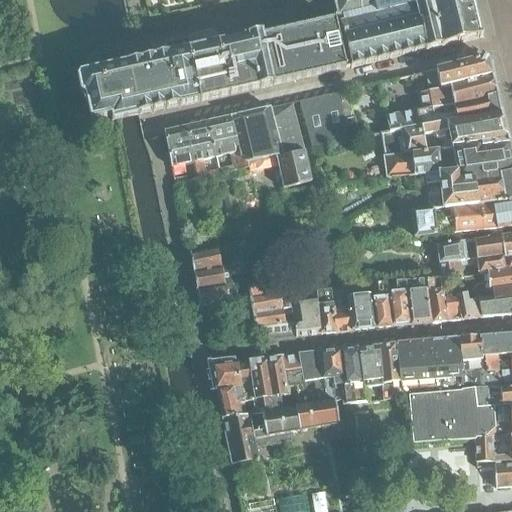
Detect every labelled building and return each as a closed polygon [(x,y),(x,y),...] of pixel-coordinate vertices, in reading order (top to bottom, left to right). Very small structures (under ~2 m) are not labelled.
[(332,0),(336,18),(337,21),(335,21),(339,39),(346,70),(350,69),(351,70),(353,69),(426,51),(426,52),(446,47),(483,39),(473,0),(332,0)] [(217,43),(216,37),(210,33),(191,37),(188,43),(166,48),(167,54),(136,61),(130,62),(115,65),(106,67),(78,73),(89,123),(111,118),(112,122),(118,120),(125,119),(148,114),(344,71),(333,22),(263,37),(262,33),(247,36),(248,38),(223,43),(223,42),(217,43)] [(488,61),(484,59),(476,61),(436,71),(440,89),(440,90),(445,89),(492,77),(488,61)] [(475,101),(497,96),(492,77),(445,89),(447,100),(449,106),(475,101)] [(449,106),(447,100),(445,89),(430,93),(418,96),(420,106),(409,109),(410,114),(417,112),(449,106)] [(357,140),(347,92),(299,103),(312,150),(357,140)] [(500,115),(497,96),(475,101),(449,106),(417,112),(420,129),(500,115)] [(302,151),(290,105),(269,109),(281,156),(275,158),(282,189),(310,181),(304,151),(302,151)] [(281,156),(269,109),(230,118),(240,170),(249,168),(247,163),(251,162),(275,158),(281,156)] [(420,129),(417,112),(410,114),(385,119),(389,134),(420,129)] [(480,150),(507,145),(500,115),(420,129),(389,134),(381,135),(384,156),(382,156),(385,179),(413,177),(413,179),(420,178),(440,176),(442,176),(438,152),(427,153),(426,142),(449,138),(454,147),(478,143),(480,150)] [(240,170),(230,118),(209,123),(216,158),(229,155),(233,172),(240,170)] [(209,123),(187,128),(197,180),(207,178),(206,173),(204,161),(216,158),(209,123)] [(197,180),(187,128),(164,133),(171,169),(185,166),(187,177),(188,182),(197,180)] [(478,143),(454,147),(459,174),(461,180),(511,173),(511,168),(507,145),(480,150),(478,143)] [(442,176),(440,176),(420,178),(421,184),(432,183),(435,210),(453,209),(475,206),(511,204),(511,173),(461,180),(459,174),(442,176)] [(453,209),(435,210),(432,210),(434,238),(455,235),(477,233),(511,226),(511,204),(475,206),(453,209)] [(432,210),(426,211),(410,212),(413,240),(434,238),(432,210)] [(511,255),(511,235),(474,242),(475,255),(466,256),(466,262),(473,261),(476,261),(511,255)] [(466,262),(466,256),(465,244),(436,248),(438,266),(440,266),(466,263),(466,262)] [(193,273),(222,268),(218,248),(190,254),(193,273)] [(252,252),(254,261),(263,259),(261,250),(252,252)] [(511,270),(511,255),(476,261),(478,276),(486,275),(511,270)] [(463,280),(461,269),(474,267),(473,261),(466,262),(466,263),(440,266),(441,273),(442,279),(442,280),(463,280)] [(229,266),(222,268),(193,273),(197,291),(232,284),(229,266)] [(511,288),(511,270),(486,275),(486,283),(481,285),(476,287),(472,291),(473,294),(478,294),(511,288)] [(442,279),(441,273),(420,274),(421,281),(421,282),(428,281),(433,280),(442,279)] [(251,296),(279,291),(276,276),(248,281),(251,296)] [(447,323),(444,301),(442,291),(434,291),(433,280),(428,281),(433,325),(447,323)] [(421,282),(421,281),(405,282),(410,327),(433,325),(428,281),(421,282)] [(410,327),(405,282),(388,284),(392,328),(410,327)] [(236,284),(232,284),(197,291),(200,308),(228,302),(227,295),(238,292),(236,284)] [(378,298),(373,299),(373,300),(372,300),(376,330),(392,328),(388,284),(376,285),(378,298)] [(511,288),(478,294),(481,320),(511,316),(511,288)] [(336,290),(330,291),(336,334),(352,332),(350,309),(341,310),(339,294),(337,295),(336,290)] [(279,291),(251,296),(254,312),(282,307),(279,291)] [(336,334),(330,291),(317,293),(317,301),(318,306),(322,335),(336,334)] [(481,320),(478,294),(473,294),(467,295),(455,297),(455,299),(458,322),(481,320)] [(376,330),(372,300),(372,296),(349,299),(350,309),(352,332),(376,330)] [(458,322),(455,299),(444,301),(447,323),(458,322)] [(318,306),(317,301),(292,305),(294,324),(296,339),(322,335),(318,306)] [(285,323),(282,307),(254,312),(256,327),(261,326),(261,327),(261,328),(263,328),(285,325),(285,323)] [(294,324),(285,325),(263,328),(265,342),(296,339),(294,324)] [(511,336),(480,340),(457,341),(461,370),(466,370),(465,368),(473,368),(473,359),(486,358),(497,357),(510,356),(511,355),(511,336)] [(472,405),(469,388),(466,370),(461,370),(457,341),(396,346),(401,399),(409,398),(413,444),(474,439),(493,438),(495,437),(491,404),(472,405)] [(401,399),(396,346),(380,348),(383,387),(384,401),(401,399)] [(380,348),(362,350),(365,389),(383,387),(380,348)] [(365,389),(362,350),(342,352),(346,400),(345,401),(346,405),(367,404),(365,389)] [(346,400),(342,352),(318,354),(327,402),(335,401),(335,402),(345,401),(346,400)] [(327,402),(318,354),(298,356),(304,384),(314,382),(316,396),(306,398),(308,405),(318,403),(327,402)] [(511,371),(511,355),(510,356),(497,357),(486,358),(487,370),(487,374),(499,373),(511,372),(511,371)] [(298,356),(282,358),(287,389),(297,388),(299,406),(308,405),(306,398),(304,384),(298,356)] [(282,358),(265,360),(274,413),(283,411),(280,398),(288,397),(287,389),(282,358)] [(274,413),(265,360),(249,362),(251,381),(254,402),(264,400),(265,414),(274,413)] [(251,381),(249,362),(212,367),(216,388),(228,387),(228,392),(230,392),(235,396),(236,406),(239,406),(239,409),(241,409),(241,417),(246,417),(244,404),(240,383),(251,381)] [(511,384),(511,371),(511,372),(499,373),(487,374),(487,370),(483,370),(483,367),(473,368),(465,368),(466,370),(469,388),(511,386),(511,385),(511,384)] [(511,384),(511,385),(511,386),(469,388),(472,405),(491,404),(511,403),(511,384)] [(223,420),(241,417),(241,409),(239,409),(239,406),(236,406),(235,396),(230,392),(228,392),(228,387),(216,388),(217,392),(223,420)] [(339,425),(335,402),(335,401),(327,402),(318,403),(308,405),(299,406),(294,407),(294,410),(283,411),(274,413),(265,414),(246,417),(241,417),(223,420),(232,466),(258,461),(256,449),(291,442),(289,435),(339,425)] [(511,403),(491,404),(495,437),(511,435),(511,403)] [(494,462),(493,438),(474,439),(476,463),(494,462)] [(511,454),(494,456),(494,462),(511,461),(511,454)] [(511,464),(494,465),(495,490),(511,489),(511,464)]
